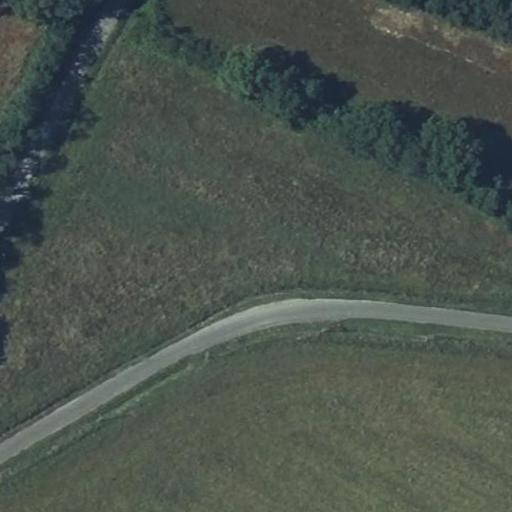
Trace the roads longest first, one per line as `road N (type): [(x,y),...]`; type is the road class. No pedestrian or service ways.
road 1 (residential): [(0,443),(193,334),(264,305),(364,300),(511,316)]
road 2 (residential): [(110,0),(0,198)]
